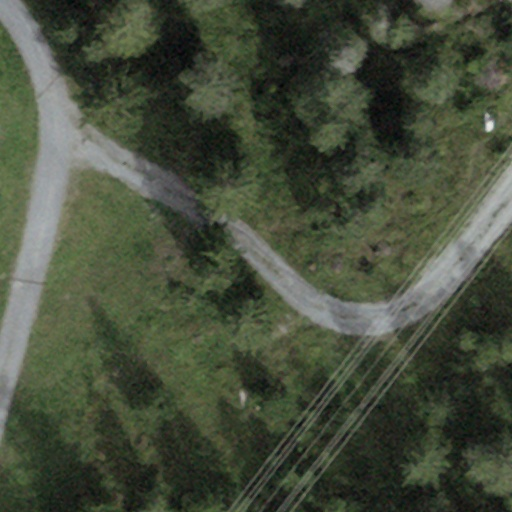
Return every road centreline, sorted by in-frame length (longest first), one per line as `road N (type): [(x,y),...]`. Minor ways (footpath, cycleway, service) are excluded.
road 1 (track): [(57,128),(229,233),(337,323),(396,315),(448,273),(511,169)]
road 2 (track): [(0,6),(48,83),(57,128),(0,389)]
